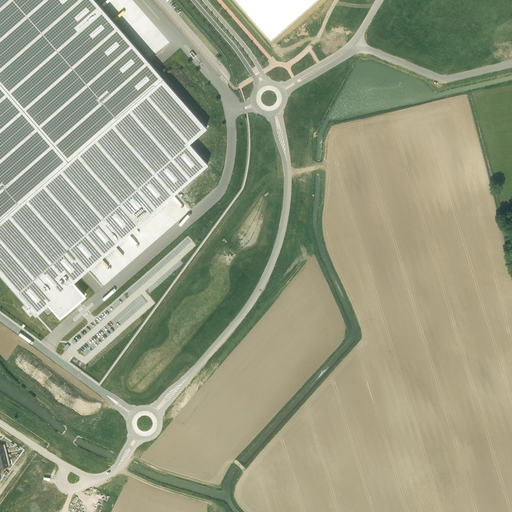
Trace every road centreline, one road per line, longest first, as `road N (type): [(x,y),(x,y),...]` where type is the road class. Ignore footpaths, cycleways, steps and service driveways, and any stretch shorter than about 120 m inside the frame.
road 1 (tertiary): [(159,417),(251,305),(275,260),(289,192),(278,109)]
road 2 (tertiary): [(269,113),(281,182),(269,252),(247,298),(151,408)]
road 3 (unclassified): [(511,328),(449,111)]
road 4 (unclassified): [(511,63),(445,78),(352,44)]
road 5 (tertiary): [(0,423),(91,478),(124,458)]
road 6 (unclassified): [(112,400),(0,317)]
road 7 (unclassified): [(158,431),(191,466),(262,511)]
